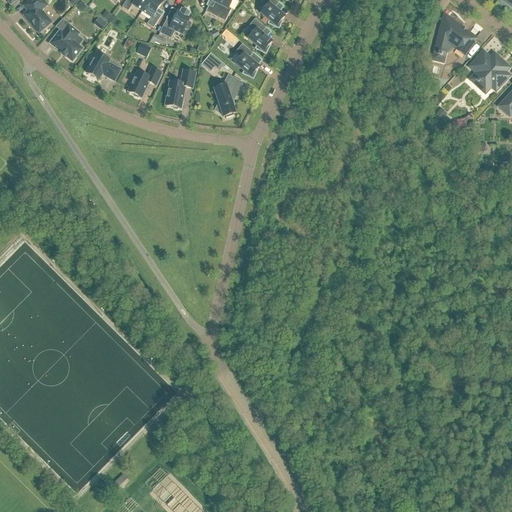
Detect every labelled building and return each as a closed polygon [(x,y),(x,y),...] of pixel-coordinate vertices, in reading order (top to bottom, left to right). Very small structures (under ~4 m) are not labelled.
[(39,34),(51,24),(41,12),(47,6),(41,0),(31,0),(23,7),(28,12),(23,16),(39,34)] [(142,12),(150,0),(127,0),(122,9),(128,13),(132,6),(142,12)] [(150,0),(142,12),(151,19),(147,25),(153,30),(161,17),(156,13),(163,2),(160,0),(150,0)] [(228,9),(232,0),(211,0),(211,1),(215,3),(212,9),(208,7),(205,13),(225,23),(231,10),(228,9)] [(278,29),(281,22),(284,18),(274,10),(279,4),(273,0),(263,0),(261,3),(265,10),(261,15),(270,23),(269,24),(278,29)] [(81,4),(76,9),(81,14),(86,9),(81,4)] [(181,12),(179,11),(173,23),(167,20),(159,35),(171,41),(175,32),(182,36),(185,30),(187,32),(190,28),(191,24),(188,23),(191,17),(189,16),(189,15),(186,12),(182,11),(181,12)] [(106,12),(101,18),(106,22),(111,17),(106,12)] [(115,27),(119,20),(113,16),(109,23),(115,27)] [(265,54),(268,47),(271,44),(261,35),(266,30),(255,20),(248,28),(252,35),(248,40),(257,48),(257,50),(265,54)] [(464,34),(453,26),(453,23),(443,20),(432,63),(445,66),(447,52),(450,51),(452,50),(454,48),(464,56),(476,40),(465,32),(464,34)] [(60,32),(50,45),(61,54),(60,55),(65,59),(66,58),(72,63),(83,50),(80,48),(84,42),(78,37),(79,35),(69,26),(66,24),(60,32)] [(162,47),(165,41),(154,36),(151,42),(162,47)] [(123,49),(132,54),(136,45),(128,41),(123,49)] [(197,53),(203,56),(207,47),(201,44),(197,53)] [(148,59),(152,50),(142,45),(137,55),(148,59)] [(253,79),(256,72),(259,69),(249,60),(253,55),(242,45),(240,47),(237,51),(235,54),(239,60),(235,65),(245,73),(244,75),(253,79)] [(490,60),(483,54),(470,69),(476,75),(473,78),(477,81),(476,83),(478,84),(479,83),(488,92),(493,87),(497,91),(509,78),(505,74),(509,69),(501,61),(501,62),(494,56),(490,60)] [(109,62),(96,55),(95,57),(93,56),(90,62),(92,63),(86,74),(99,81),(102,76),(114,83),(121,71),(108,64),(109,62)] [(210,56),(201,67),(211,75),(215,70),(219,74),(224,67),(210,56)] [(156,87),(162,75),(152,70),(148,78),(137,73),(128,93),(134,96),(135,98),(138,99),(139,99),(141,100),(149,84),(156,87)] [(192,90),(195,74),(183,72),(180,85),(169,83),(165,107),(173,109),(174,110),(177,111),(179,110),(181,110),(185,89),(192,90)] [(236,97),(242,84),(228,77),(224,84),(225,87),(214,91),(219,104),(215,112),(222,116),(223,118),(225,118),(226,120),(234,117),(233,115),(235,115),(230,99),(232,99),(234,96),(236,97)] [(511,93),(499,108),(509,118),(511,114),(511,93)] [(440,112),(436,116),(442,121),(445,117),(440,112)]
